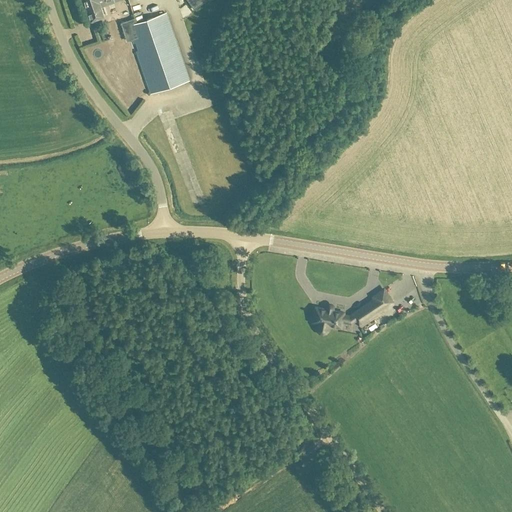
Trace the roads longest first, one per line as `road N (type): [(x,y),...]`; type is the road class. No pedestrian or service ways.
road 1 (unclassified): [(387,511),(251,325),(240,283),(244,238)]
road 2 (tertiary): [(244,238),(440,267),(511,267)]
road 3 (unclassified): [(163,233),(154,171),(72,60),(47,0)]
road 4 (tertiary): [(0,277),(73,248),(163,233)]
